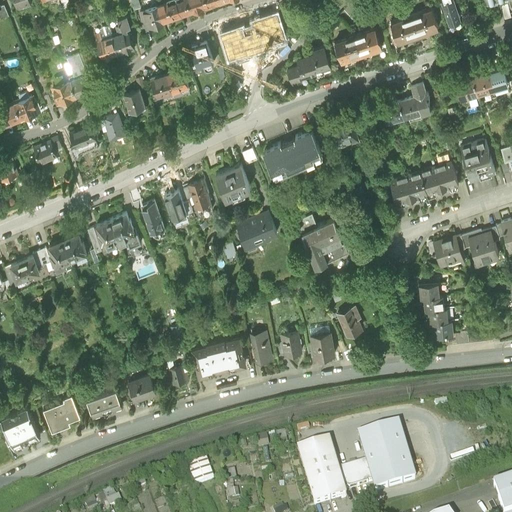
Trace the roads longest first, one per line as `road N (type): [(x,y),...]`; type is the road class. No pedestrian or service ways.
road 1 (residential): [(511,352),(240,394),(89,442),(0,483)]
road 2 (residential): [(0,139),(57,122),(186,28),(255,0)]
road 3 (residential): [(257,119),(0,228)]
road 4 (unclassified): [(348,511),(435,480),(441,460),(431,427),(403,414),(306,434)]
road 5 (residential): [(511,28),(257,119)]
road 6 (residential): [(257,119),(256,83),(338,0)]
road 7 (residential): [(511,191),(396,236)]
